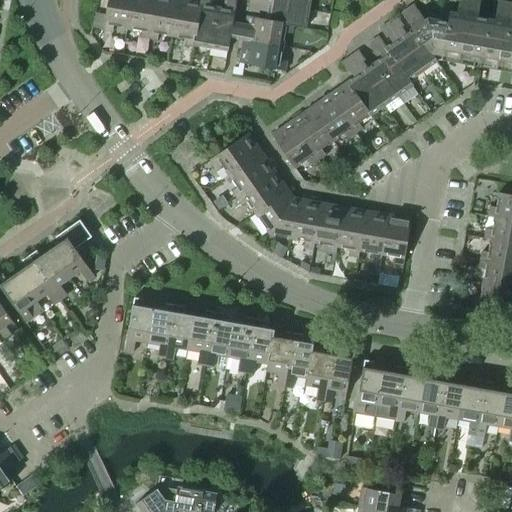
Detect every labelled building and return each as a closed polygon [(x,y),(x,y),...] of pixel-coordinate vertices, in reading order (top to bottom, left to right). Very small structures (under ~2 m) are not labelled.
[(127,29),(131,0),(107,0),(102,30),(112,32),(113,26),(127,29)] [(148,38),(154,0),(131,0),(127,29),(141,31),(140,37),(148,38)] [(172,36),(178,0),(154,0),(148,38),(157,40),(158,34),(172,36)] [(194,43),(201,1),(200,0),(197,0),(178,0),(172,36),(185,39),(184,45),(194,46),(194,45),(194,43)] [(210,48),(217,8),(207,6),(208,0),(200,0),(201,1),(194,43),(194,45),(210,48)] [(228,51),(233,23),(236,0),(224,0),(224,2),(229,2),(227,10),(217,8),(210,48),(228,51)] [(306,11),(307,0),(249,0),(250,1),(306,11)] [(473,11),(474,0),(458,0),(457,8),(473,11)] [(303,28),(306,11),(250,1),(248,11),(259,13),(260,9),(267,11),(266,19),(265,21),(292,25),(292,26),(303,28)] [(511,17),(511,9),(511,4),(497,2),(495,15),(511,17)] [(417,19),(409,8),(401,14),(408,25),(417,19)] [(511,66),(511,23),(449,13),(447,22),(427,19),(414,28),(432,55),(435,53),(511,66)] [(291,34),(292,26),(292,25),(265,21),(266,19),(247,16),(243,40),(280,46),(283,33),(291,34)] [(435,59),(432,55),(414,28),(404,35),(400,28),(403,26),(397,17),(388,23),(421,69),(435,59)] [(408,79),(421,69),(388,23),(379,29),(386,38),(389,36),(394,42),(386,48),(408,79)] [(408,79),(386,48),(379,37),(369,44),(375,53),(379,50),(383,57),(375,63),(396,94),(411,84),(408,79)] [(278,60),(280,46),(243,40),(239,63),(284,71),(286,61),(278,60)] [(396,94),(375,63),(366,69),(361,63),(365,60),(358,51),(350,57),(382,104),(396,94)] [(382,104),(350,57),(341,63),(347,73),(351,70),(355,76),(347,82),(369,114),(382,104)] [(369,114),(347,82),(328,96),(354,134),(362,128),(357,122),(369,114)] [(354,134),(328,96),(309,109),(331,140),(343,132),(347,139),(354,134)] [(331,140),(309,109),(291,122),(317,160),(325,155),(320,148),(331,140)] [(317,160),(291,122),(271,135),(293,166),(305,158),(310,165),(317,160)] [(230,175),(261,153),(248,133),(210,160),(215,168),(222,163),(230,175)] [(274,172),(261,153),(230,175),(238,186),(231,191),(236,198),(274,172)] [(256,212),(288,191),(274,172),(236,198),(242,205),(248,201),(256,212)] [(291,237),(297,199),(293,198),(288,191),(256,212),(271,233),(291,237)] [(511,220),(511,195),(498,193),(495,208),(490,207),(488,216),(494,218),(511,220)] [(313,249),(314,241),(321,203),(297,199),(291,237),(304,239),(303,247),(313,249)] [(337,245),(343,207),(321,203),(314,241),(327,243),(326,251),(335,253),(337,245)] [(358,257),(359,249),(366,211),(343,207),(337,245),(349,247),(348,255),(358,257)] [(382,252),(388,215),(366,211),(359,249),(372,251),(371,259),(380,261),(382,252)] [(403,265),(411,219),(388,215),(382,252),(394,255),(393,263),(403,265)] [(511,243),(511,220),(494,218),(491,230),(485,229),(484,239),(490,240),(511,243)] [(91,237),(79,220),(63,232),(75,249),(91,237)] [(94,276),(75,249),(63,232),(56,236),(60,242),(50,250),(70,278),(80,271),(87,281),(94,276)] [(511,266),(511,243),(490,240),(488,253),(482,252),(480,261),(511,266)] [(70,278),(50,250),(39,257),(35,251),(29,255),(60,300),(67,295),(60,286),(70,278)] [(60,300),(29,255),(23,260),(27,266),(16,273),(36,302),(46,295),(53,305),(60,300)] [(511,266),(480,261),(479,269),(484,270),(482,284),(511,289),(511,266)] [(43,312),(36,302),(16,273),(5,281),(1,275),(0,275),(0,286),(26,324),(43,312)] [(511,313),(511,289),(482,284),(480,297),(474,296),(472,306),(511,313)] [(147,343),(153,309),(140,306),(141,299),(134,298),(124,351),(133,353),(135,341),(147,343)] [(18,330),(0,303),(0,340),(1,342),(18,330)] [(165,358),(174,305),(167,304),(166,311),(153,309),(147,343),(159,345),(157,357),(165,358)] [(187,350),(193,316),(180,313),(182,306),(174,305),(165,358),(173,360),(175,348),(187,350)] [(205,365),(214,312),(208,311),(206,318),(193,316),(187,350),(199,352),(197,364),(205,365)] [(227,357),(233,323),(220,320),(222,313),(214,312),(205,365),(213,367),(215,355),(227,357)] [(245,373),(255,319),(248,318),(246,325),(233,323),(227,357),(228,357),(226,369),(237,371),(245,373)] [(267,371),(273,337),(274,330),(260,327),(262,320),(255,319),(245,373),(254,374),(256,362),(267,364),(266,371),(267,371)] [(284,387),(293,333),(287,332),(285,339),(273,337),(267,371),(278,373),(276,385),(284,387)] [(305,386),(312,351),(313,344),(299,342),(301,334),(293,333),(284,387),(292,388),(294,376),(306,378),(305,385),(305,386)] [(323,401),(333,347),(326,346),(324,353),(312,351),(305,386),(317,388),(315,399),(323,401)] [(344,401),(352,358),(338,356),(340,349),(333,347),(323,401),(331,402),(332,398),(344,401)] [(375,417),(383,371),(370,369),(371,362),(364,360),(354,414),(375,417)] [(395,421),(405,368),(397,366),(396,373),(383,371),(375,417),(395,421)] [(417,413),(423,378),(410,376),(411,369),(405,368),(395,421),(403,423),(405,411),(417,413)] [(435,428),(444,374),(438,373),(436,380),(423,378),(417,413),(429,415),(427,427),(435,428)] [(457,420),(463,385),(450,383),(452,376),(444,374),(435,428),(443,429),(445,418),(457,420)] [(475,435),(484,382),(478,380),(476,388),(463,385),(457,420),(469,422),(467,434),(475,435)] [(497,427),(504,392),(491,390),(492,383),(484,382),(475,435),(483,437),(485,425),(497,427)] [(511,441),(511,393),(504,392),(497,427),(509,429),(508,441),(511,441)] [(0,464),(15,454),(19,451),(14,444),(0,454),(0,464)] [(0,489),(12,481),(4,469),(8,467),(8,468),(19,461),(15,454),(0,464),(0,489)] [(17,487),(22,495),(40,484),(35,476),(17,487)] [(213,511),(216,493),(177,486),(177,490),(167,489),(160,494),(157,489),(135,504),(140,511),(213,511)] [(398,508),(400,494),(361,487),(358,508),(380,511),(414,511),(415,510),(402,507),(402,509),(398,508)]
